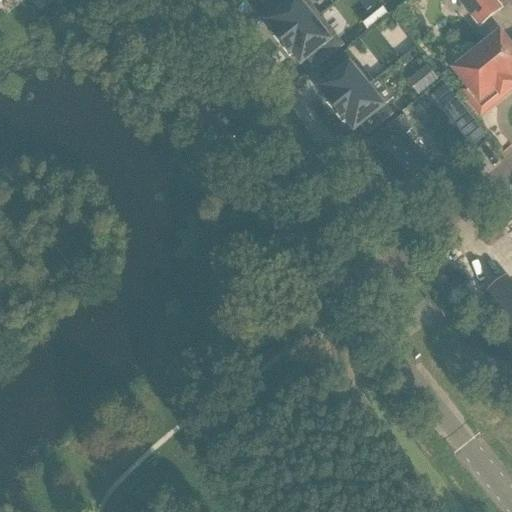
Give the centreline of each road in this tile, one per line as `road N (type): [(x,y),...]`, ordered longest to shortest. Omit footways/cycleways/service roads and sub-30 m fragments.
road 1 (unclassified): [(345,301),(106,0)]
road 2 (unclassified): [(511,501),(345,301)]
road 3 (residential): [(345,301),(511,165)]
